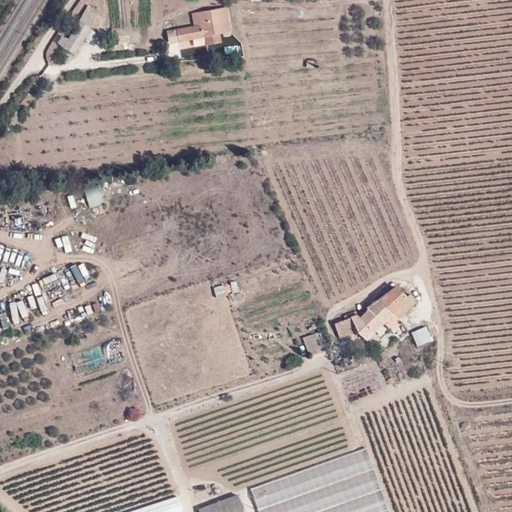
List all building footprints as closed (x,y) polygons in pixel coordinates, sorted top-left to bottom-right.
[(221,42),(220,33),(231,31),(227,7),(193,13),(194,26),(166,31),(167,42),(205,36),(207,44),(221,42)] [(74,52),(87,27),(77,22),(65,46),(74,52)] [(99,186),(85,188),(88,206),(102,203),(99,186)] [(407,296),(396,287),(378,299),(393,313),(408,298),(407,296)] [(409,294),(407,296),(408,298),(413,303),(416,300),(409,294)] [(397,320),(413,303),(408,298),(393,313),(397,320)] [(384,322),(393,313),(378,299),(368,306),(376,314),(384,322)] [(366,324),(376,314),(368,306),(366,308),(367,311),(359,317),(366,324)] [(389,328),(397,320),(393,313),(384,322),(389,328)] [(374,332),(384,322),(376,314),(366,324),(374,332)] [(358,331),(366,324),(359,317),(357,315),(350,318),(356,330),(357,329),(358,331)] [(339,337),(355,330),(356,330),(350,318),(334,325),(339,337)] [(358,331),(366,340),(374,332),(366,324),(358,331)] [(417,346),(432,340),(426,326),(411,333),(417,346)] [(302,354),(327,345),(322,332),(297,340),(302,354)] [(106,361),(123,359),(120,339),(103,342),(106,361)] [(77,370),(106,361),(102,346),(72,355),(77,370)] [(365,448),(251,489),(258,508),(373,468),(365,448)] [(258,508),(259,511),(315,511),(381,489),(373,468),(258,508)] [(315,511),(380,511),(388,509),(381,489),(315,511)] [(243,511),(237,496),(200,509),(201,511),(243,511)] [(182,511),(178,497),(130,511),(182,511)]
